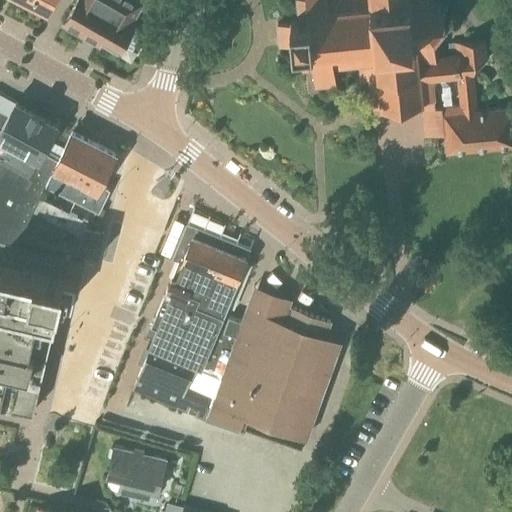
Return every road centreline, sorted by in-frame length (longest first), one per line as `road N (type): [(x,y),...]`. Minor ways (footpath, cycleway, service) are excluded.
road 1 (unknown): [(144,411),(208,430),(288,473),(307,468),(333,424),(359,344),(359,289)]
road 2 (tertiary): [(441,346),(155,131)]
road 3 (residential): [(155,131),(100,293),(72,409)]
road 4 (residential): [(348,511),(441,346)]
road 5 (tertiary): [(155,131),(0,44)]
road 6 (tertiary): [(155,131),(186,0)]
